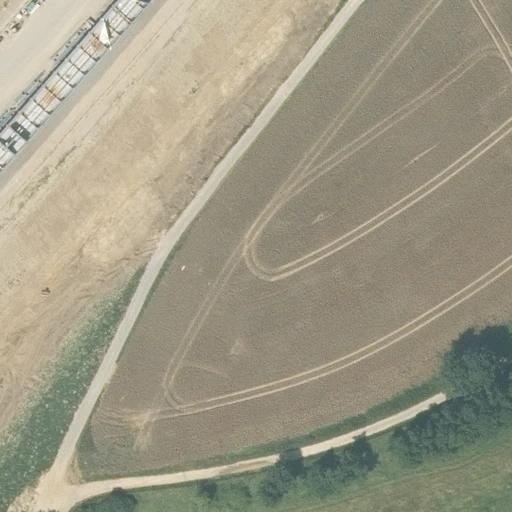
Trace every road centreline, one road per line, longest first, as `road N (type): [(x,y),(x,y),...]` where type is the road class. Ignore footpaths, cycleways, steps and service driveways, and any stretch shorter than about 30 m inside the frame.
road 1 (track): [(356,0),(164,248),(47,493)]
road 2 (track): [(47,493),(228,471),(354,439),(511,354)]
road 3 (motorway): [(0,146),(129,0)]
